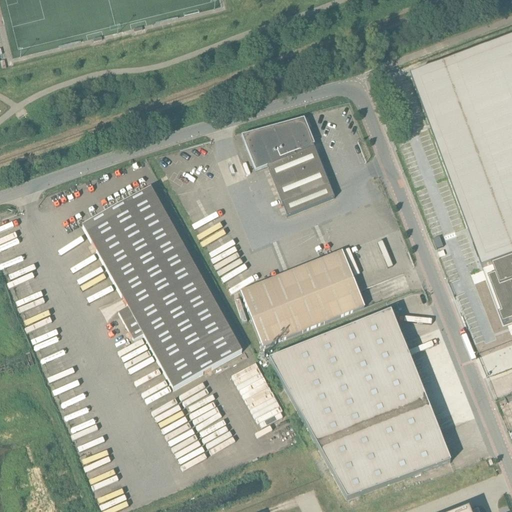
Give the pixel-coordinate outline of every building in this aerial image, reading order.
[(511,322),(511,37),(410,78),(487,271),(489,270),(492,278),(490,279),(494,287),(496,287),(506,313),(504,314),(508,324),(511,322)] [(287,219),(334,200),(310,139),(308,140),(306,136),(302,135),(298,136),(297,134),(249,153),(253,162),(257,172),(267,168),(287,219)] [(82,228),(87,237),(127,310),(118,315),(134,343),(143,338),(173,392),(242,354),(150,190),(82,228)] [(262,350),(355,313),(364,309),(342,253),(240,294),(262,350)] [(318,451),(427,408),(390,314),(269,362),(318,451)] [(347,502),(440,468),(450,464),(427,408),(318,451),(347,502)] [(223,445),(216,448),(223,465),(241,457),(239,452),(245,449),(239,435),(222,442),(223,445)]
